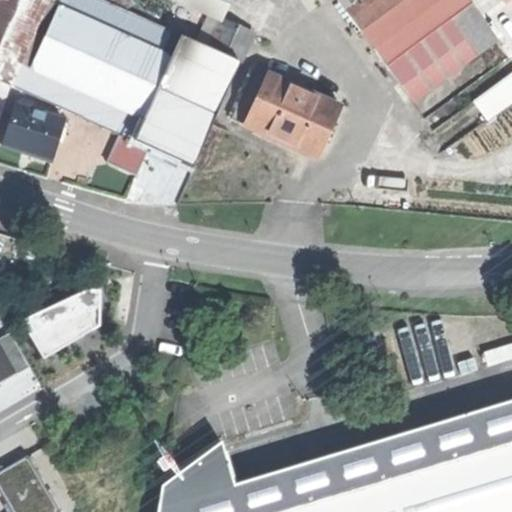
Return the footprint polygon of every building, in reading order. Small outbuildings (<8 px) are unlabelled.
[(0,0),(0,80),(8,83),(13,86),(50,0),(0,0)] [(135,140),(182,35),(185,28),(120,0),(50,0),(13,86),(124,135),(135,140)] [(178,0),(216,17),(217,13),(224,17),(232,0),(178,0)] [(343,0),(358,19),(382,0),(343,0)] [(382,0),(358,19),(423,104),(460,76),(503,43),(470,0),(382,0)] [(206,38),(243,55),(254,30),(224,17),(217,13),(216,17),(206,38)] [(151,147),(196,167),(242,61),(182,35),(135,140),(151,147)] [(341,99),(256,62),(233,114),(319,151),(341,99)] [(511,71),(473,99),(487,119),(511,101),(511,71)] [(8,83),(0,80),(0,124),(13,86),(8,83)] [(66,119),(16,104),(4,145),(27,151),(54,159),(66,119)] [(135,140),(124,135),(111,165),(138,177),(151,147),(135,140)] [(29,322),(47,355),(102,325),(103,289),(89,289),(29,322)] [(386,393),(483,365),(469,316),(372,345),(386,393)] [(0,381),(17,372),(18,374),(33,365),(13,331),(0,338),(0,381)] [(191,361),(208,437),(286,419),(269,343),(191,361)] [(272,511),(511,437),(511,395),(439,417),(233,478),(230,464),(223,435),(163,479),(157,511),(272,511)] [(511,511),(511,437),(272,511),(511,511)] [(62,511),(27,454),(0,470),(0,490),(13,511),(62,511)]
